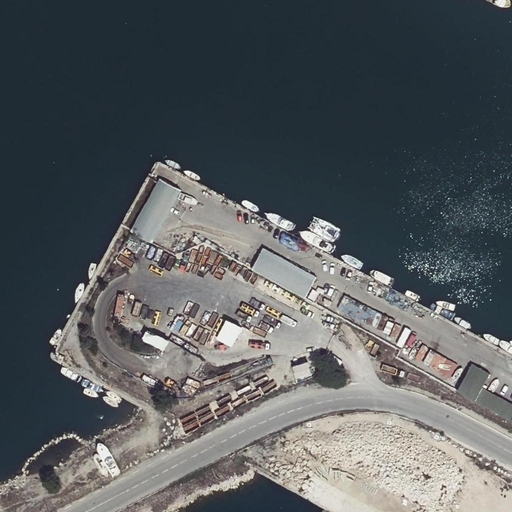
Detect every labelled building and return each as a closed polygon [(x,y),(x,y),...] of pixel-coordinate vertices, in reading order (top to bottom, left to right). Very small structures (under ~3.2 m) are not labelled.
[(168,209),(178,191),(161,182),(131,236),(149,245),(159,227),(168,209)] [(182,194),(178,191),(168,209),(172,211),(182,194)] [(172,211),(168,209),(159,227),(163,229),(172,211)] [(163,229),(159,227),(149,245),(153,248),(163,229)] [(264,251),(262,255),(280,265),(282,261),(264,251)] [(280,265),(262,255),(252,272),(305,302),(315,285),(298,275),(280,265)] [(282,261),(280,265),(298,275),(300,271),(282,261)] [(300,271),(298,275),(315,285),(317,281),(300,271)] [(200,374),(210,354),(174,334),(162,352),(200,374)] [(472,365),(470,369),(488,379),(490,374),(472,365)] [(488,379),(470,369),(457,392),(511,422),(511,409),(498,401),(480,392),(482,389),(488,379)] [(499,398),(482,389),(480,392),(498,401),(499,398)] [(511,404),(499,398),(498,401),(511,409),(511,404)]
